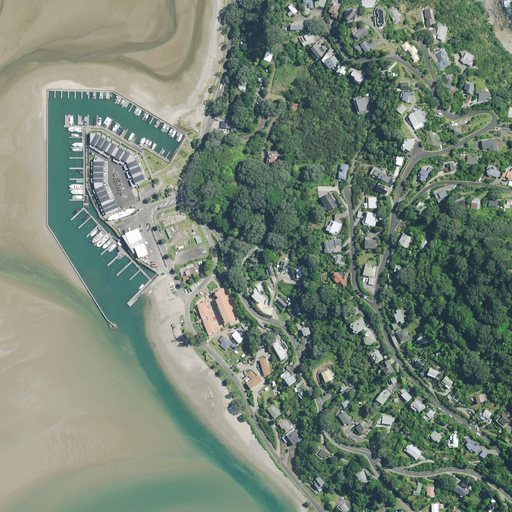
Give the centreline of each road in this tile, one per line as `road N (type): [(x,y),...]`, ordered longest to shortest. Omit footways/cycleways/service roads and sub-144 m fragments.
road 1 (tertiary): [(371,455),(329,434),(294,339),(249,307),(219,236),(204,221)]
road 2 (residential): [(322,511),(272,450),(239,383),(195,336),(188,301)]
road 3 (residential): [(511,472),(491,442),(404,368),(377,303)]
road 4 (residential): [(392,234),(412,161),(492,124)]
road 5 (tertiary): [(511,499),(468,472),(410,473),(371,455)]
road 6 (residential): [(434,93),(402,60),(351,59),(319,17)]
road 7 (residential): [(511,190),(436,183),(413,200),(392,234)]
road 8 (tertiary): [(206,135),(226,69),(233,0)]
road 9 (unclassified): [(188,301),(151,215),(179,199)]
road 10 (residential): [(377,303),(360,294),(353,278),(348,189)]
